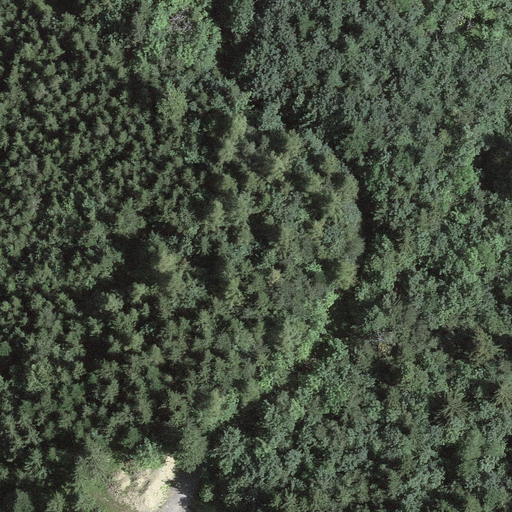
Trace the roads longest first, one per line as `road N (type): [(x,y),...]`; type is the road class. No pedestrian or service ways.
road 1 (track): [(327,337),(364,265),(369,232),(359,199),(343,172),(260,106),(237,75),(215,0)]
road 2 (track): [(327,337),(390,298),(448,230),(511,129)]
road 3 (track): [(174,511),(204,459),(327,337)]
